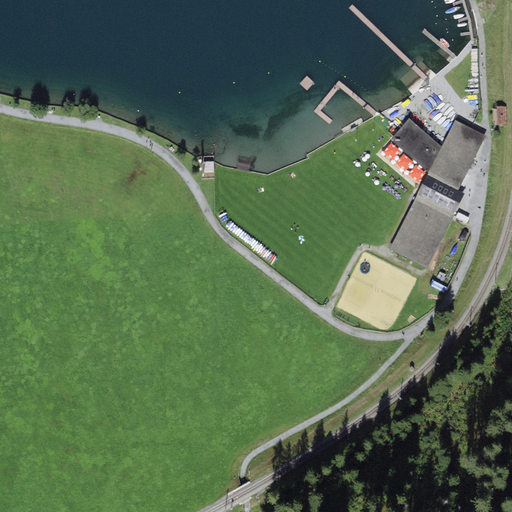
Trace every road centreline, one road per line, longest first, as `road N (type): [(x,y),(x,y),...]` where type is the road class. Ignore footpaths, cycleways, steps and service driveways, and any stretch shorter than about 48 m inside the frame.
road 1 (track): [(0,105),(143,138),(190,179),(215,227),(335,325),(375,338),(412,335)]
road 2 (track): [(412,335),(444,307),(469,261),(480,215),(488,132),(472,0)]
